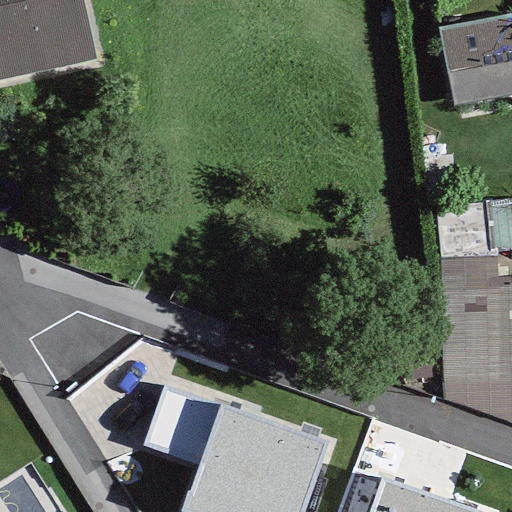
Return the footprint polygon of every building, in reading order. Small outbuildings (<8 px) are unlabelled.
[(82,0),(0,0),(0,80),(96,59),(82,0)] [(511,41),(507,16),(437,28),(451,107),(511,95),(511,41)] [(496,260),(439,261),(440,401),(511,424),(511,288),(496,288),(496,260)] [(299,511),(323,443),(219,407),(188,496),(185,495),(180,511),(181,511),(299,511)] [(478,511),(381,478),(368,511),(478,511)]
